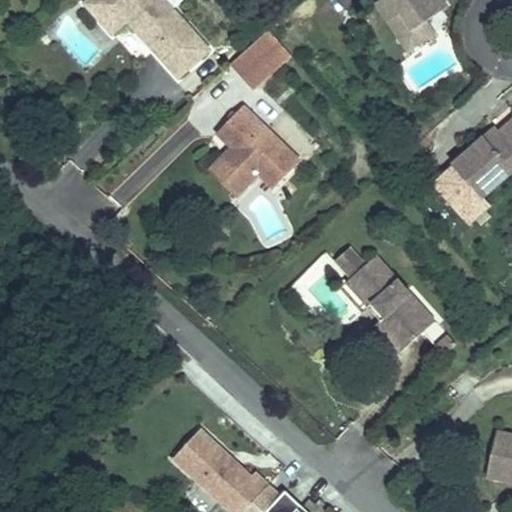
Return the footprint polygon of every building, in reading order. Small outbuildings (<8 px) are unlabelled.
[(201,49),(157,0),(81,0),(80,1),(106,31),(120,18),(171,75),(201,49)] [(439,14),(429,0),(371,0),(374,3),(368,8),(382,30),(392,23),(401,38),(417,27),(439,14)] [(392,23),(382,30),(400,59),(426,43),(417,27),(401,38),(392,23)] [(260,32),(223,64),(245,90),(282,58),(260,32)] [(287,168),(234,110),(205,138),(217,151),(209,159),(238,190),(248,180),(260,193),(287,168)] [(511,118),(497,132),(490,124),(444,165),(445,166),(426,184),(460,223),(480,205),(479,204),(510,177),(505,170),(511,164),(511,118)] [(238,190),(209,159),(196,173),(224,203),(238,190)] [(343,264),(335,256),(320,270),(327,278),(343,264)] [(412,317),(364,262),(351,273),(335,287),(330,291),(350,315),(356,310),(370,327),(364,332),(360,335),(374,352),(383,344),(392,355),(406,343),(409,340),(421,330),(412,317)] [(351,273),(343,264),(327,278),(335,287),(351,273)] [(356,310),(350,315),(364,332),(370,327),(356,310)] [(409,340),(406,343),(428,365),(442,351),(421,330),(409,340)] [(383,344),(374,352),(383,363),(392,355),(383,344)] [(222,455),(193,427),(166,455),(226,511),(234,511),(261,484),(246,470),(243,474),(228,461),(225,464),(219,458),(222,455)] [(511,450),(481,443),(472,486),(494,491),(509,494),(511,492),(511,450)] [(222,455),(219,458),(225,464),(228,461),(222,455)] [(299,511),(277,488),(255,511),(299,511)]
